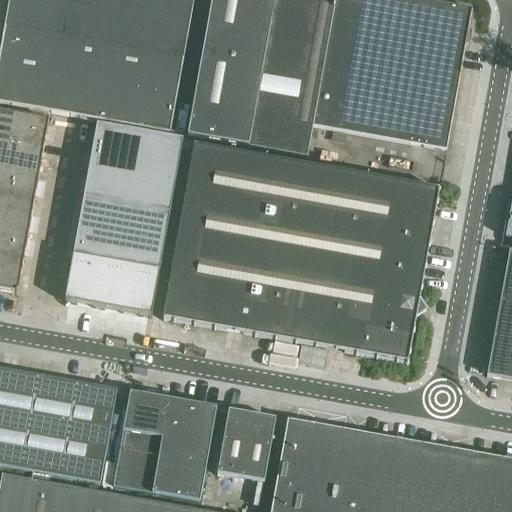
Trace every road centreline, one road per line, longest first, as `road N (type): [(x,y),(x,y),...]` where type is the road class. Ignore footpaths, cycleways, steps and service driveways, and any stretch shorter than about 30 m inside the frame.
road 1 (unclassified): [(448,419),(0,339)]
road 2 (unclassified): [(448,419),(511,29)]
